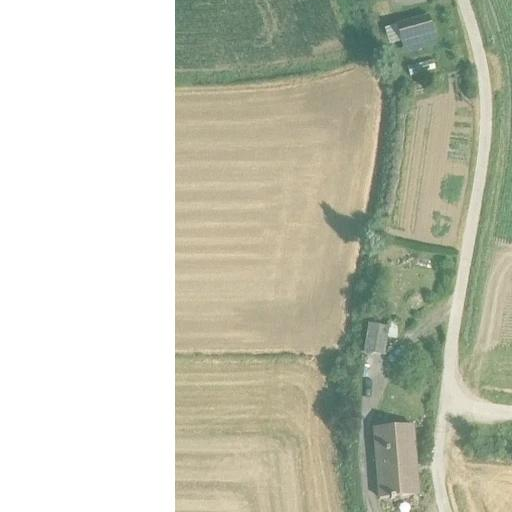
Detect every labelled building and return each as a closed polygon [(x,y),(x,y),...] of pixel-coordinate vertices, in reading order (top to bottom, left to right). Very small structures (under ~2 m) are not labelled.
[(395,26),(400,42),(400,44),(433,35),(428,16),(395,26)] [(400,42),(395,26),(384,30),(389,46),(400,42)] [(433,35),(400,44),(404,56),(437,46),(433,35)] [(433,61),(407,68),(410,77),(435,70),(433,61)] [(388,328),(387,339),(396,341),(399,325),(389,324),(388,328)] [(387,339),(388,328),(368,325),(363,354),(374,355),(384,357),(387,339)] [(412,426),(372,429),(378,499),(397,498),(399,501),(407,500),(409,497),(413,497),(417,496),(415,463),(412,426)]
